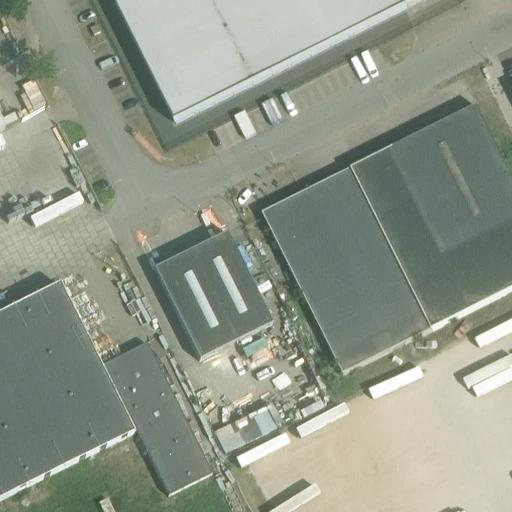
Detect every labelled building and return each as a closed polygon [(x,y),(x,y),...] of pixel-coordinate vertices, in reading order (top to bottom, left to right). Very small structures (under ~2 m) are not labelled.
[(112,0),(176,126),(427,0),(112,0)] [(27,73),(0,82),(0,97),(9,122),(41,110),(27,73)] [(263,217),(309,308),(343,378),(511,293),(511,177),(478,109),(263,217)] [(154,272),(199,362),(272,326),(227,236),(154,272)] [(0,502),(137,434),(168,498),(212,476),(147,346),(100,369),(59,286),(0,315),(0,502)] [(97,511),(109,511),(105,503),(96,508),(97,511)]
